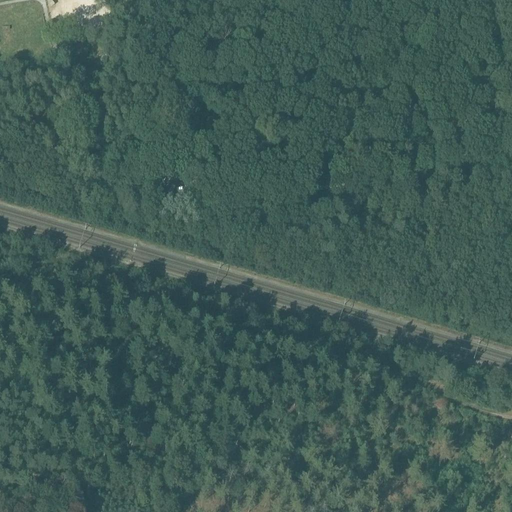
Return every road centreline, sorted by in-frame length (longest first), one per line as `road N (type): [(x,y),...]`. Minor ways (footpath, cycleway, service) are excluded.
road 1 (track): [(511,164),(242,220),(230,153),(181,135),(163,0)]
road 2 (track): [(511,124),(494,0)]
